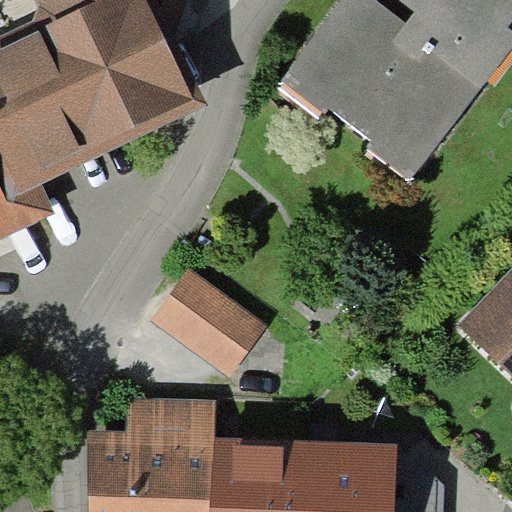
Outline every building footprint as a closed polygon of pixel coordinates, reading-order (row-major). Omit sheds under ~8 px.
[(162,127),(202,108),(172,44),(188,0),(0,0),(0,241),(52,214),(40,184),(162,127)] [(511,61),(511,27),(511,26),(511,0),(394,0),(391,5),(416,23),(408,34),(362,0),(352,0),(284,93),(325,124),(331,117),(369,145),(362,154),(414,193),(511,61)] [(191,274),(154,324),(230,380),(267,330),(191,274)] [(511,276),(461,329),(511,377),(511,276)] [(325,454),(215,452),(216,407),(129,405),(129,438),(93,437),(91,511),(439,511),(440,489),(411,456),(325,454)]
